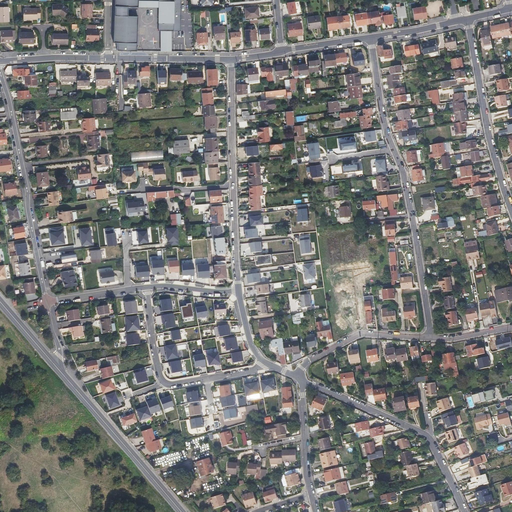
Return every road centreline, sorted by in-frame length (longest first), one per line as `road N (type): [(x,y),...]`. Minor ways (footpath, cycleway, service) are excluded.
road 1 (residential): [(430,337),(371,37)]
road 2 (residential): [(47,302),(0,72)]
road 3 (residential): [(468,19),(489,145),(511,209)]
road 4 (secondary): [(181,511),(55,364)]
road 5 (residential): [(300,377),(304,363),(361,333),(430,337)]
road 6 (residential): [(300,377),(427,436)]
road 7 (residential): [(233,186),(231,59)]
road 8 (residential): [(108,58),(231,59)]
